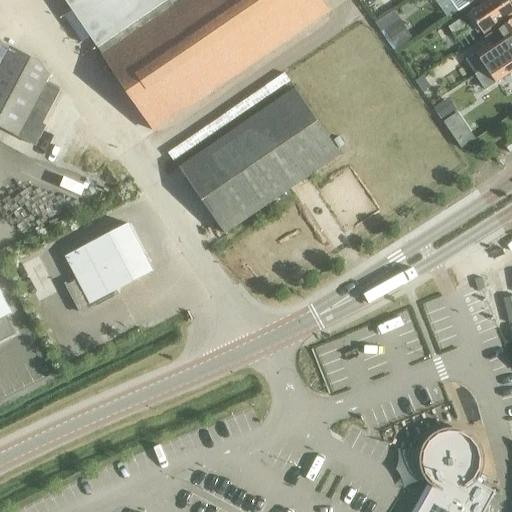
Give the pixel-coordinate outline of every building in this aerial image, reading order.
[(65,0),(155,131),(330,10),(323,0),(65,0)] [(450,0),(458,12),(470,4),(474,0),(450,0)] [(489,0),(470,13),(484,34),(511,15),(511,7),(507,0),(489,0)] [(398,1),(381,8),(386,19),(402,12),(398,1)] [(460,19),(448,28),(456,39),(468,31),(460,19)] [(476,74),(511,49),(511,20),(498,29),(505,40),(493,48),(490,43),(466,60),(476,74)] [(409,39),(398,22),(384,31),(396,48),(409,39)] [(43,64),(0,41),(0,127),(36,146),(45,128),(44,128),(60,90),(46,83),(50,75),(43,64)] [(511,49),(476,74),(475,75),(485,89),(511,71),(511,49)] [(284,73),(168,153),(173,161),(290,81),(284,73)] [(434,87),(425,74),(414,82),(423,95),(434,87)] [(179,168),(225,234),(340,153),(295,87),(179,168)] [(448,98),(433,108),(441,121),(457,111),(448,98)] [(77,280),(66,286),(81,312),(118,292),(117,290),(153,271),(129,224),(65,256),(77,280)] [(0,341),(10,336),(12,330),(6,316),(11,314),(0,291),(0,341)] [(484,511),(495,492),(474,480),(475,479),(480,469),(481,458),(478,447),(471,438),(461,433),(450,432),(439,435),(430,442),(424,452),(423,463),(426,474),(434,483),(438,485),(435,490),(433,493),(424,511),(423,511),(484,511)]
